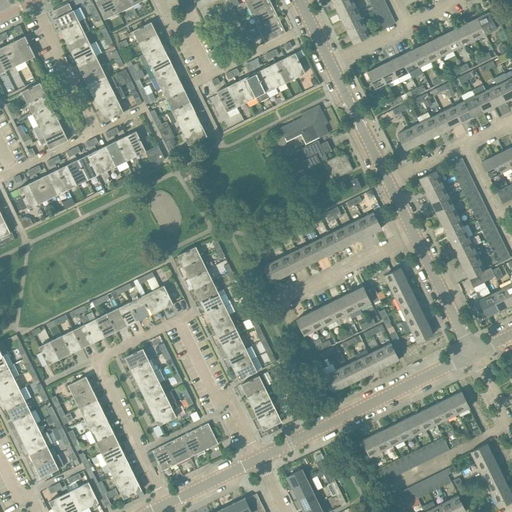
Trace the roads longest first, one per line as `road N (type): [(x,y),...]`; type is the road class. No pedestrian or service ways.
road 1 (residential): [(259,456),(472,353)]
road 2 (residential): [(259,456),(233,403),(214,394),(177,321)]
road 3 (residential): [(166,504),(101,362)]
road 4 (residential): [(282,298),(414,237)]
road 5 (residential): [(94,131),(34,1)]
road 6 (residential): [(387,181),(330,63)]
road 7 (residential): [(472,353),(414,237)]
